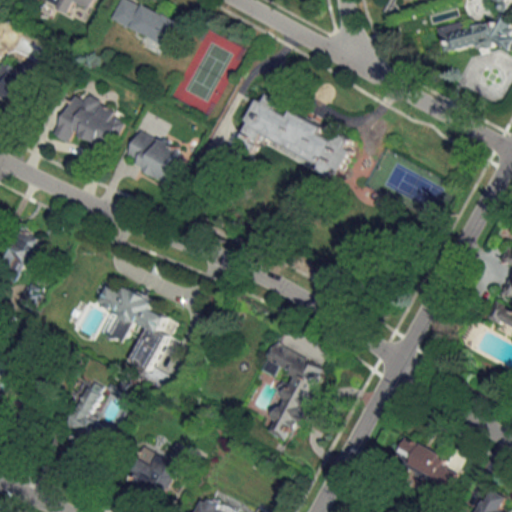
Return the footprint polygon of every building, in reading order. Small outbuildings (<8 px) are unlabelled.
[(46,0),(74,11),(78,1),(95,8),(98,0),(46,0)] [(170,44),(181,19),(135,0),(122,0),(114,20),(170,44)] [(445,55),(511,42),(511,15),(440,28),(445,55)] [(0,91),(21,102),(34,76),(5,62),(1,71),(0,70),(0,91)] [(250,130),(299,152),(296,160),(334,177),(338,168),(346,171),(356,149),(352,147),(356,138),(296,112),(294,115),(281,109),(285,99),(267,92),(250,130)] [(58,134),(75,142),(78,134),(115,150),(129,120),(119,116),(122,109),(90,94),(87,99),(76,94),(58,134)] [(179,186),(189,162),(181,158),(185,148),(144,129),(132,155),(142,160),(138,167),(179,186)] [(0,258),(0,260),(18,274),(42,241),(23,227),(0,258)] [(177,319),(156,311),(160,299),(128,286),(126,291),(103,282),(96,298),(117,306),(106,333),(128,341),(137,321),(151,327),(137,363),(156,371),(177,319)] [(511,308),(497,301),(489,319),(511,329),(511,308)] [(331,365),(276,343),(265,370),(277,375),(280,368),(295,374),(272,431),(292,439),(298,423),(307,426),(331,365)] [(0,404),(2,406),(23,363),(0,352),(0,404)] [(71,424),(81,429),(75,443),(95,452),(107,425),(93,419),(107,387),(91,380),(71,424)] [(448,456),(408,435),(397,458),(452,486),(459,472),(443,464),(448,456)] [(156,464),(147,459),(137,479),(170,495),(193,449),(179,442),(171,459),(161,454),(156,464)] [(511,511),(504,509),(509,495),(489,487),(478,511),(511,511)] [(241,511),(205,497),(198,511),(241,511)]
